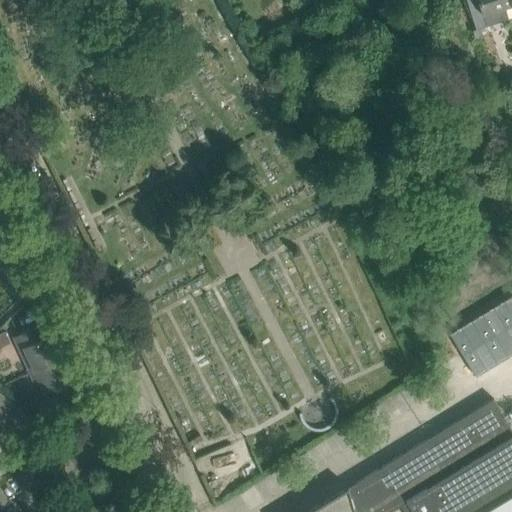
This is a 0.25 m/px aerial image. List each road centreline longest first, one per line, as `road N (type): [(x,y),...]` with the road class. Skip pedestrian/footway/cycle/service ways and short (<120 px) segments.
road 1 (residential): [(172,511),(6,150)]
road 2 (unknown): [(266,511),(428,415),(483,371),(511,364)]
